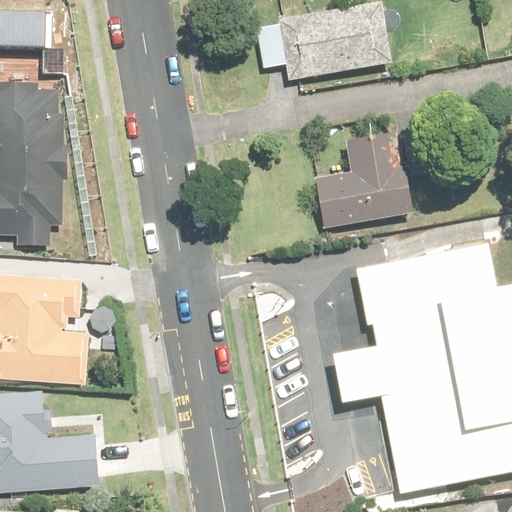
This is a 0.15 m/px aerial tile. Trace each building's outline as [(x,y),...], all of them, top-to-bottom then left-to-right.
[(251,52),(227,54),(231,94),(257,92),(259,105),(363,89),(352,19),(248,35),(251,52)] [(34,212),(33,212),(40,98),(0,95),(0,260),(31,263),(34,212)] [(380,244),(372,190),(367,162),(315,170),(319,198),(286,203),(294,257),(380,244)] [(353,411),(373,497),(457,477),(511,463),(511,406),(447,422),(415,289),(474,275),(467,248),(393,265),(399,286),(346,299),(357,342),(292,357),(308,422),(353,411)] [(0,382),(83,388),(86,336),(88,336),(93,283),(0,273),(0,382)] [(23,433),(14,433),(14,418),(0,418),(0,511),(62,511),(63,459),(22,459),(23,433)]
